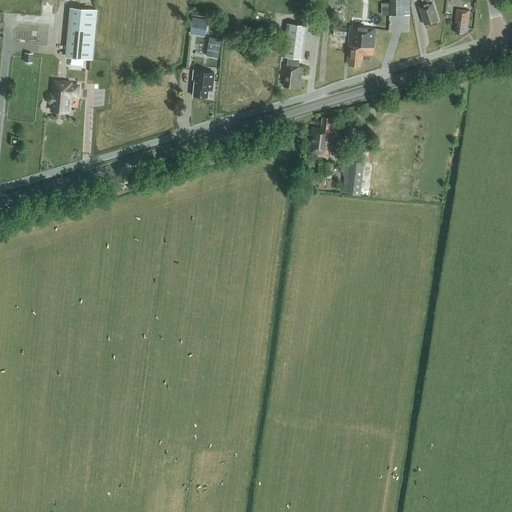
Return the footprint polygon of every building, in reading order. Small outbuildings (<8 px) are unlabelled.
[(410,14),(409,0),(388,0),(389,14),(410,14)] [(424,24),(438,20),(431,0),(421,0),(423,5),(419,6),(424,24)] [(98,10),(70,7),(65,57),(93,60),(98,10)] [(467,28),(469,11),(456,9),(455,23),(457,23),(456,32),(455,32),(455,33),(464,34),(464,33),(465,28),(467,28)] [(190,34),(205,36),(208,20),(193,17),(190,34)] [(302,59),(306,25),(286,23),(282,57),(287,57),(286,64),(284,64),(284,73),(285,73),(284,86),(299,88),(301,66),(298,66),(299,59),(302,59)] [(334,35),(346,36),(347,27),(335,26),(334,35)] [(373,54),(376,30),(373,30),(373,29),(350,26),(347,62),(350,62),(350,65),(360,66),(361,53),(373,54)] [(210,36),(206,56),(219,58),(223,39),(210,36)] [(193,96),(207,97),(208,91),(213,92),(215,73),(195,70),(194,79),(195,80),(193,96)] [(80,100),(81,84),(73,84),(73,82),(53,80),(52,94),(50,94),(48,97),(47,102),(49,104),(51,105),(50,111),(70,113),(72,99),(80,100)] [(338,137),(339,127),(334,127),(335,121),(332,121),(332,118),(323,116),(321,128),(312,127),(309,151),(316,152),(316,154),(332,156),(334,136),(338,137)] [(331,178),(333,163),(320,162),(318,176),(331,178)] [(361,196),(364,164),(349,162),(346,194),(361,196)]
